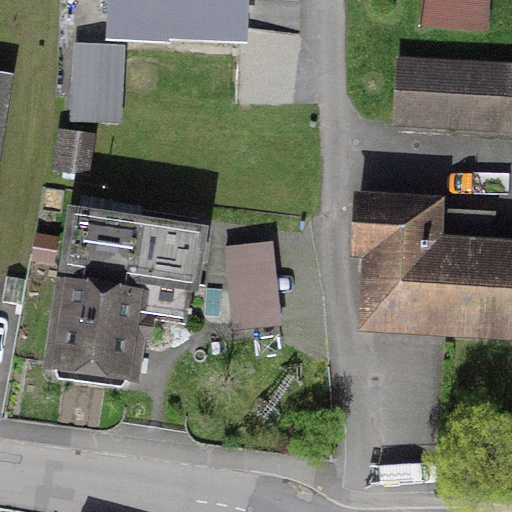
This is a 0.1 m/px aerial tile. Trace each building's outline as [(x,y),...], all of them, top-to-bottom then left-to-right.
[(161,35),(236,39),(237,0),(109,0),(107,37),(161,40),(161,35)] [(424,0),(422,26),(479,31),(482,0),(424,0)] [(396,124),(511,129),(511,118),(511,68),(398,63),(396,124)] [(0,134),(9,79),(0,77),(0,134)] [(511,256),(489,255),(491,216),(357,208),(354,250),(371,252),(367,324),(511,332),(511,256)] [(183,328),(196,238),(72,219),(64,270),(78,272),(75,288),(61,286),(49,366),(127,378),(136,321),(183,328)] [(230,332),(276,327),(268,247),(222,252),(230,332)]
